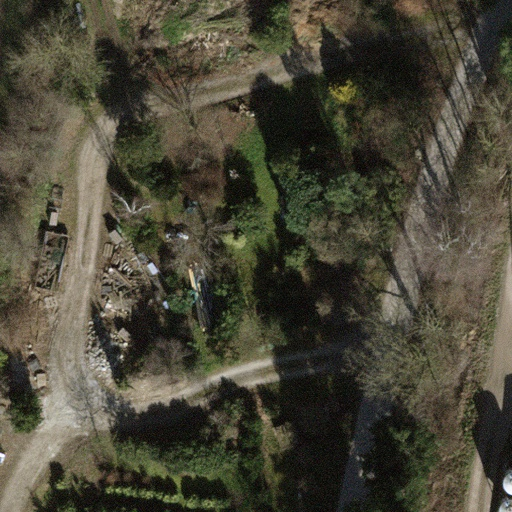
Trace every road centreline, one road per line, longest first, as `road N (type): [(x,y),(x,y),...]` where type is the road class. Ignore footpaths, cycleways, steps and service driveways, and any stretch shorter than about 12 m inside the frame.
road 1 (unknown): [(433,0),(232,60),(138,106),(116,136),(83,387),(20,511)]
road 2 (unclassified): [(511,4),(435,162),(357,511)]
